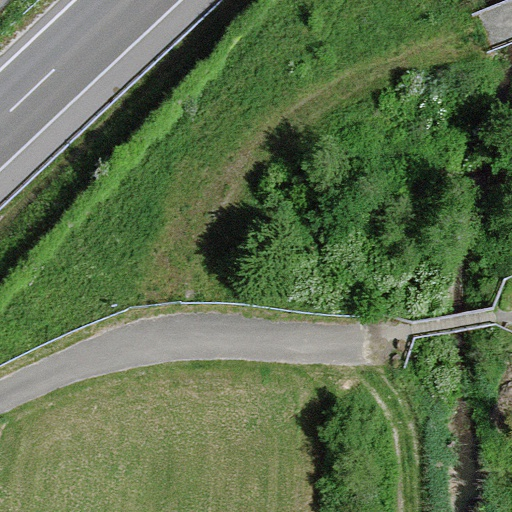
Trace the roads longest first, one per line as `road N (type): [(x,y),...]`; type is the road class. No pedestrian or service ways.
road 1 (unclassified): [(0,399),(124,346),(201,337),(359,344),(411,330)]
road 2 (track): [(359,344),(403,427),(409,511)]
road 3 (motorway): [(0,120),(128,0)]
